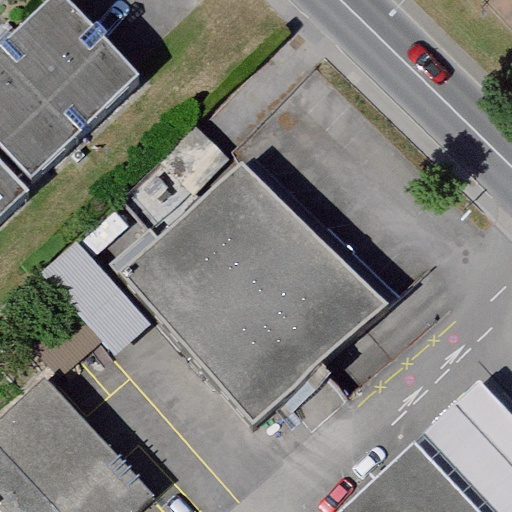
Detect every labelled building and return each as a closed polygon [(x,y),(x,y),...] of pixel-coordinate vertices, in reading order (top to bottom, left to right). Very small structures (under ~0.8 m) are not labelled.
[(63,0),(54,0),(0,52),(0,142),(35,178),(139,78),(63,0)] [(0,221),(31,191),(0,158),(0,221)] [(249,175),(126,287),(260,433),(382,320),(249,175)] [(46,270),(121,354),(152,325),(78,242),(46,270)] [(149,511),(158,504),(46,388),(0,431),(0,511),(149,511)] [(477,511),(420,451),(354,511),(477,511)]
